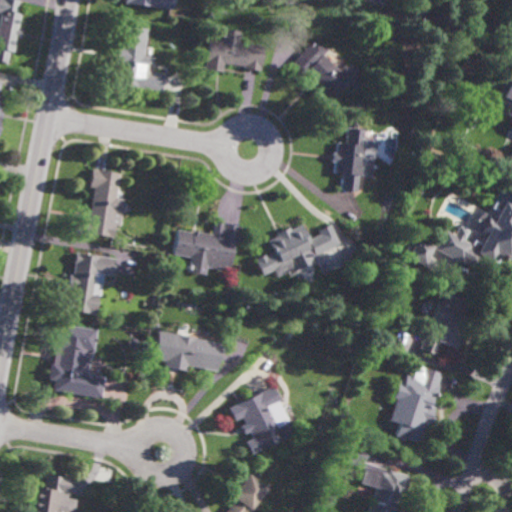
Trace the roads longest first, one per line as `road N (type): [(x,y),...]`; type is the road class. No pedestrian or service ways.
road 1 (tertiary): [(67,0),(0,369)]
road 2 (residential): [(47,119),(225,145)]
road 3 (residential): [(511,368),(457,511)]
road 4 (residential): [(0,424),(139,447)]
road 5 (residential): [(268,160),(271,145),(258,128),(237,128),(227,138),(228,161),(241,171),(268,160)]
road 6 (residential): [(176,466),(182,447),(175,434),(147,434),(139,447),(145,466),(176,466)]
